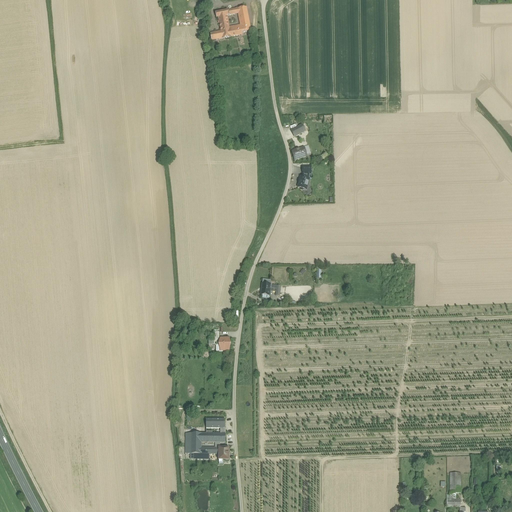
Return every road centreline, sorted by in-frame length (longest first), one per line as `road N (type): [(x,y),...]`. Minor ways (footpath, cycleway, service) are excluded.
road 1 (track): [(265,0),(289,164),(239,334),(234,421),(242,511)]
road 2 (track): [(54,511),(0,401)]
